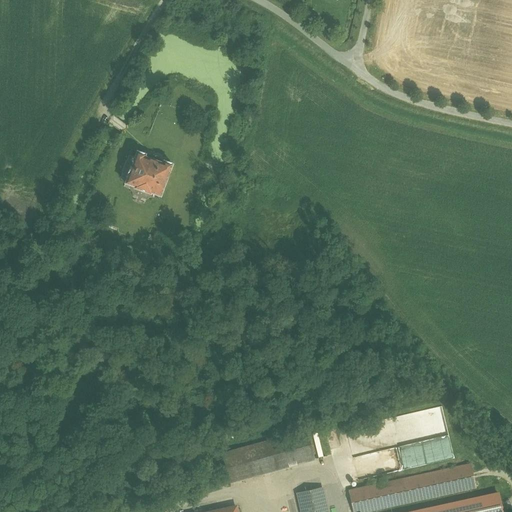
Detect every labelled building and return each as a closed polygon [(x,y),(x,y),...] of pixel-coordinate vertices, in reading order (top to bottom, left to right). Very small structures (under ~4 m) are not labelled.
[(153,149),(151,149),(149,149),(146,150),(145,151),(144,152),(143,152),(137,150),(135,157),(129,155),(121,176),(127,178),(126,182),(130,183),(129,188),(133,192),(133,198),(145,203),(147,197),(155,197),(156,193),(161,195),(165,181),(167,182),(168,182),(169,181),(170,180),(170,179),(170,178),(169,177),(168,176),(172,163),(164,160),(164,158),(163,156),(162,155),(160,153),(159,151),(158,150),(156,150),(153,149)] [(307,430),(222,454),(230,483),(315,459),(307,430)] [(365,511),(476,488),(471,465),(349,492),(353,511),(365,511)] [(336,511),(330,486),(298,494),(301,511),(336,511)] [(460,493),(386,508),(387,511),(404,511),(462,500),(460,493)] [(502,511),(498,494),(412,511),(502,511)]
